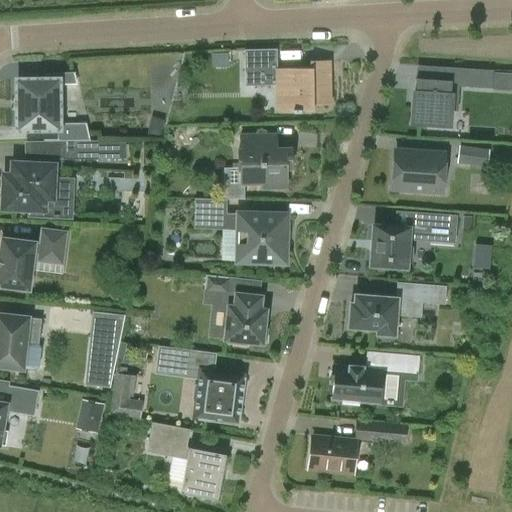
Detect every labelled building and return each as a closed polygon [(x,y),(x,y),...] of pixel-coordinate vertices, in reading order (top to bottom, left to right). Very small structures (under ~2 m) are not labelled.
[(277,69),(276,49),(245,50),(246,86),(277,86),(278,111),(294,111),(294,113),(300,113),(300,111),(313,110),(313,105),(330,105),(329,61),(310,61),(310,68),(277,69)] [(75,84),(72,72),(46,74),(46,80),(18,81),(18,80),(17,80),(17,129),(57,129),(57,141),(63,141),(88,140),(85,124),(58,125),(57,84),(75,84)] [(511,74),(494,74),(494,88),(511,89),(511,74)] [(412,122),(448,125),(449,110),(456,110),(457,96),(450,95),(451,81),(415,78),(412,122)] [(290,169),(290,149),(276,149),(276,135),(240,136),(240,150),(238,150),(238,170),(241,169),(241,184),(263,183),(263,188),(286,188),(286,169),(290,169)] [(63,141),(63,158),(98,158),(98,140),(88,140),(63,141)] [(109,142),(110,158),(126,158),(125,141),(109,142)] [(488,164),(489,146),(459,143),(458,162),(488,164)] [(395,150),(392,189),(441,192),(444,154),(395,150)] [(44,197),(52,198),(53,166),(13,164),(12,176),(4,175),(3,207),(43,209),(44,197)] [(194,228),(220,228),(227,223),(227,199),(195,198),(194,228)] [(238,214),(237,262),(285,263),(285,240),(287,240),(287,229),(286,229),(286,215),(238,214)] [(456,216),(424,214),(423,231),(409,230),(409,228),(373,225),(372,238),(371,238),(370,252),(371,253),(370,265),(406,268),(406,262),(412,262),(413,247),(407,247),(408,238),(414,239),(414,240),(430,241),(430,233),(454,235),(456,216)] [(35,244),(35,242),(1,238),(0,249),(0,286),(29,290),(33,253),(40,253),(40,255),(62,258),(65,235),(66,235),(66,233),(42,230),(40,245),(35,244)] [(261,296),(236,294),(237,278),(206,275),(204,292),(219,293),(218,305),(228,306),(224,339),(228,340),(228,343),(246,345),(247,342),(262,343),(262,341),(266,342),(267,329),(264,329),(266,310),(259,309),(261,296)] [(396,314),(406,315),(420,316),(422,302),(444,304),(446,285),(397,282),(396,298),(355,295),(354,304),(350,303),(348,327),(377,329),(377,334),(394,335),(396,314)] [(110,386),(120,338),(125,314),(93,311),(90,335),(85,384),(110,386)] [(0,366),(23,369),(26,342),(38,343),(40,320),(28,319),(28,317),(0,314),(0,366)] [(195,385),(194,387),(192,399),(193,401),(196,403),(194,417),(237,423),(243,376),(189,368),(191,351),(159,347),(156,365),(200,371),(198,383),(195,385)] [(366,351),(365,369),(362,369),(362,368),(349,367),(332,366),(331,383),(334,383),(332,399),(342,400),(342,404),(358,405),(358,401),(378,403),(381,371),(418,374),(419,355),(366,351)] [(112,392),(124,396),(130,378),(118,374),(112,392)] [(0,443),(4,445),(7,432),(2,431),(6,411),(34,416),(39,391),(9,385),(6,403),(0,402),(0,443)] [(81,413),(101,417),(103,404),(84,400),(81,413)] [(140,420),(141,408),(117,405),(116,418),(140,420)] [(355,440),(404,443),(406,424),(357,420),(355,440)] [(152,423),(148,441),(161,444),(159,454),(187,460),(180,493),(217,500),(225,455),(186,447),(190,430),(152,423)] [(355,442),(312,437),(309,469),(352,473),(355,442)]
